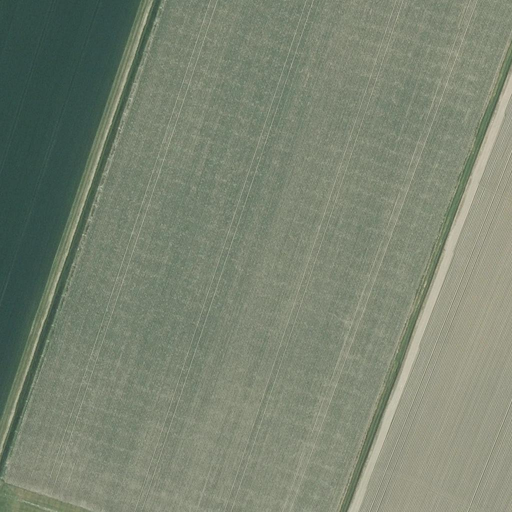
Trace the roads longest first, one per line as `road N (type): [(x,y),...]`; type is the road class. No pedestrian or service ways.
road 1 (track): [(352,511),(511,70)]
road 2 (track): [(0,427),(38,310)]
